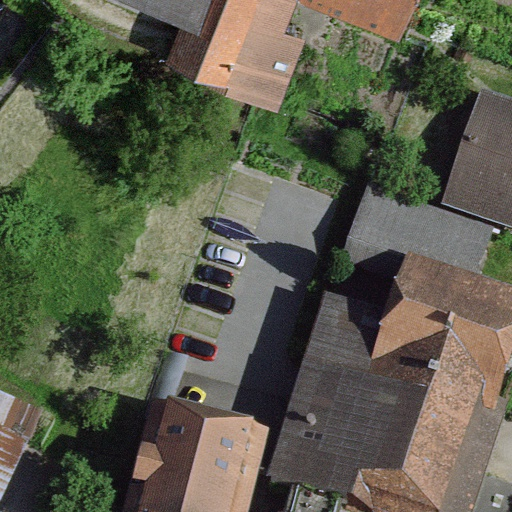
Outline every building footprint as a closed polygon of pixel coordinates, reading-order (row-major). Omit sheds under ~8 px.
[(334,0),(401,26),(410,0),(159,0),(187,11),(172,48),(284,92),(320,0),(334,0)] [(511,223),(511,103),(483,93),(446,201),(511,223)] [(489,228),(370,188),(345,260),(406,280),(392,321),(334,302),(276,472),(300,480),(393,511),(466,511),(504,403),(493,400),(511,343),(511,290),(472,277),(489,228)] [(0,500),(42,403),(0,385),(0,500)] [(234,511),(257,428),(174,407),(146,511),(234,511)] [(290,511),(393,511),(300,480),(290,511)]
